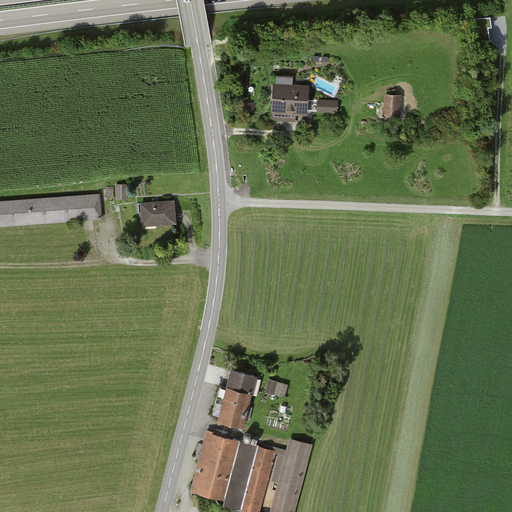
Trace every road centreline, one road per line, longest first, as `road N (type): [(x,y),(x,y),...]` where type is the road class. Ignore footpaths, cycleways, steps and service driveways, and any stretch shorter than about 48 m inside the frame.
road 1 (tertiary): [(190,0),(213,133),(219,260),(162,511)]
road 2 (track): [(219,201),(511,211)]
road 3 (track): [(219,260),(0,266)]
road 4 (track): [(495,211),(504,21)]
road 5 (motorway): [(0,20),(177,0)]
